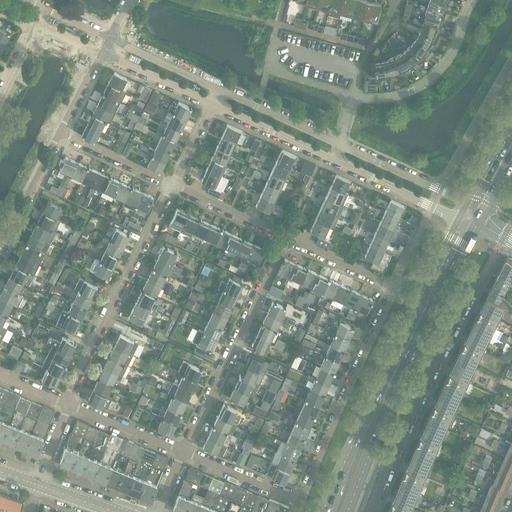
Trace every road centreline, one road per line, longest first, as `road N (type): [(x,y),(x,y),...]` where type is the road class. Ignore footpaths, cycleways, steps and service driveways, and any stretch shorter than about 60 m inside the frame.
road 1 (residential): [(392,288),(301,501),(183,451)]
road 2 (residential): [(370,511),(457,318),(438,274)]
road 3 (residential): [(172,185),(69,404)]
road 4 (residential): [(183,451),(286,239)]
road 5 (residential): [(351,96),(403,94),(426,82),(451,53),(474,0)]
road 6 (residential): [(285,0),(267,68),(351,96)]
road 7 (residential): [(469,204),(339,144)]
road 8 (tertiary): [(388,385),(326,511)]
road 9 (residential): [(335,161),(459,219)]
road 10 (residential): [(0,254),(62,133)]
road 11 (residential): [(212,105),(335,161)]
road 12 (tertiary): [(348,511),(388,385)]
road 13 (residential): [(339,144),(220,90)]
road 14 (residential): [(286,239),(172,185)]
road 15 (residential): [(183,451),(69,404)]
road 16 (residential): [(100,54),(212,105)]
road 17 (residential): [(220,90),(108,39)]
road 18 (tertiary): [(388,385),(438,274)]
road 19 (residential): [(172,185),(62,133)]
